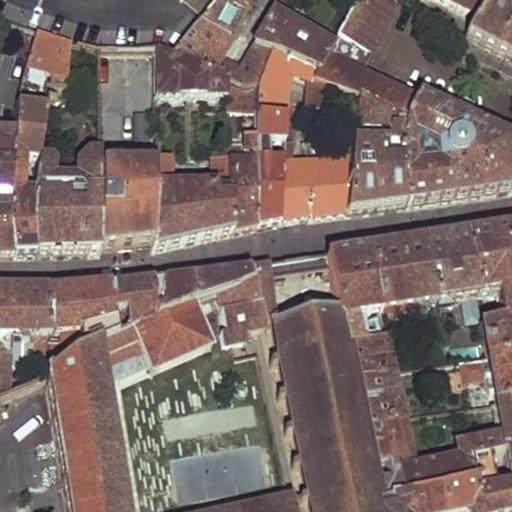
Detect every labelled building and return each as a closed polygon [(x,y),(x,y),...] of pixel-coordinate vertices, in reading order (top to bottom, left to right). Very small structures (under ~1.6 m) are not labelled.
[(172,62),(220,0),(0,0),(0,22),(36,37),(68,47),(95,55),(151,55),(172,62)] [(228,36),(250,0),(249,0),(220,0),(172,62),(224,82),(242,89),(253,85),(270,58),(314,76),(329,49),(266,15),(231,72),(216,65),(232,40),(228,36)] [(310,84),(322,90),(355,102),(400,120),(394,140),(400,209),(466,200),(511,193),(511,150),(505,140),(356,75),(395,1),(393,0),(355,0),(329,49),(314,76),(310,84)] [(433,0),(470,20),(483,0),(433,0)] [(511,0),(483,0),(470,20),(461,34),(511,60),(511,0)] [(68,47),(36,37),(27,67),(54,73),(52,83),(46,83),(44,102),(55,104),(62,105),(68,47)] [(95,141),(94,255),(121,251),(150,247),(150,159),(151,98),(151,55),(95,55),(95,111),(95,124),(95,141)] [(151,55),(151,98),(224,99),(224,82),(172,62),(151,55)] [(252,125),(275,126),(287,78),(304,85),(302,113),(322,114),(322,90),(310,84),(314,76),(270,58),(253,85),(253,97),(252,112),(252,125)] [(224,99),(224,113),(240,113),(241,96),(253,97),(253,85),(242,89),(224,82),(224,99)] [(94,258),(94,255),(95,141),(81,141),(74,144),(85,153),(74,166),(74,189),(48,189),(48,165),(45,163),(54,112),(55,104),(44,102),(42,113),(35,165),(33,198),(33,259),(61,258),(94,258)] [(348,174),(344,218),(370,214),(400,209),(394,140),(400,120),(355,102),(351,131),(387,133),(387,146),(351,144),(350,150),(350,157),(348,174)] [(8,210),(11,258),(19,258),(33,259),(33,198),(16,197),(17,164),(35,165),(42,113),(15,110),(12,128),(9,194),(8,210)] [(225,152),(227,237),(240,234),(252,232),(252,125),(252,112),(248,113),(241,130),(241,142),(225,143),(225,152)] [(275,126),(252,125),(252,232),(263,230),(275,227),(276,164),(275,126)] [(0,194),(9,194),(12,128),(0,126),(0,194)] [(150,159),(150,247),(150,253),(191,244),(227,237),(225,152),(206,153),(207,188),(194,191),(168,188),(168,158),(150,159)] [(284,164),(276,164),(275,227),(289,224),(306,220),(306,223),(344,218),(348,174),(285,175),(284,164)] [(0,210),(0,258),(11,258),(8,210),(0,210)] [(511,293),(511,292),(511,234),(495,237),(465,242),(476,302),(497,299),(498,303),(511,301),(511,293)] [(421,248),(432,308),(476,302),(465,242),(443,245),(421,248)] [(367,256),(379,316),(432,308),(421,248),(394,252),(367,256)] [(336,315),(352,384),(392,376),(384,341),(361,345),(355,320),(379,316),(367,256),(345,260),(324,263),(336,315)] [(243,308),(246,316),(250,318),(267,289),(262,272),(245,273),(249,285),(237,291),(243,308)] [(189,281),(193,307),(211,300),(237,291),(249,285),(245,273),(217,277),(189,281)] [(149,286),(154,322),(191,307),(193,307),(189,281),(169,283),(149,286)] [(149,286),(128,289),(107,291),(114,340),(154,322),(149,286)] [(76,293),(46,294),(51,365),(57,372),(74,360),(114,340),(107,291),(76,293)] [(243,308),(237,291),(211,300),(214,315),(243,308)] [(483,333),(488,363),(511,358),(511,292),(511,293),(511,301),(498,303),(503,328),(483,333)] [(0,293),(0,400),(8,397),(8,361),(1,360),(3,340),(18,340),(19,344),(34,345),(32,387),(46,381),(57,372),(51,365),(46,294),(14,294),(0,293)] [(57,372),(46,381),(69,511),(293,511),(289,492),(257,501),(205,511),(134,511),(133,502),(104,390),(102,373),(142,357),(145,364),(149,371),(151,377),(210,350),(191,307),(154,322),(114,340),(74,360),(57,372)] [(243,308),(214,315),(219,334),(216,336),(220,350),(228,348),(245,345),(243,337),(247,337),(254,335),(250,318),(246,316),(243,308)] [(352,384),(336,315),(271,328),(309,511),(381,511),(380,507),(375,485),(371,466),(363,431),(352,384)] [(445,331),(437,332),(444,369),(451,368),(445,331)] [(511,358),(488,363),(460,367),(463,385),(486,382),(490,397),(493,397),(495,409),(511,405),(511,358)] [(352,384),(363,431),(402,422),(392,376),(352,384)] [(375,485),(380,507),(473,487),(470,465),(488,460),(503,457),(511,454),(511,405),(495,409),(499,440),(460,449),(461,460),(413,470),(402,422),(363,431),(371,466),(384,464),(387,481),(375,485)] [(470,465),(473,487),(477,509),(511,502),(511,454),(503,457),(509,490),(496,493),(488,460),(470,465)] [(380,507),(381,511),(511,511),(511,502),(477,509),(473,487),(380,507)]
